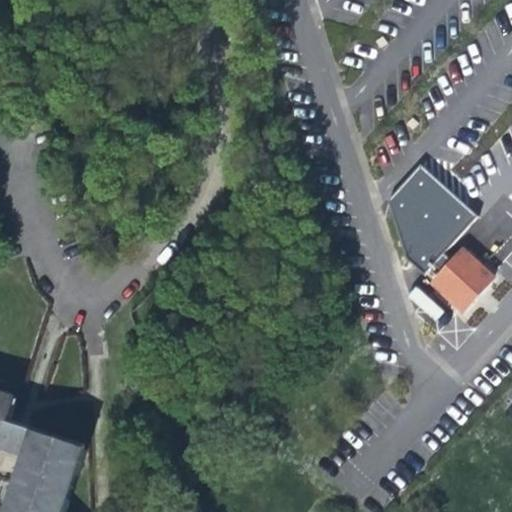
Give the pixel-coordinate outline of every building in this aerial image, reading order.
[(492,278),(462,251),(434,283),(464,309),(492,278)] [(436,321),(445,311),(417,286),(408,296),(436,321)] [(0,442),(6,423),(14,401),(1,396),(2,393),(0,392),(0,442)] [(0,449),(7,452),(21,457),(30,431),(18,427),(6,423),(0,442),(0,449)] [(84,449),(30,431),(21,457),(3,511),(63,511),(68,498),(59,495),(68,470),(76,473),(84,449)] [(68,498),(76,473),(68,470),(59,495),(68,498)]
